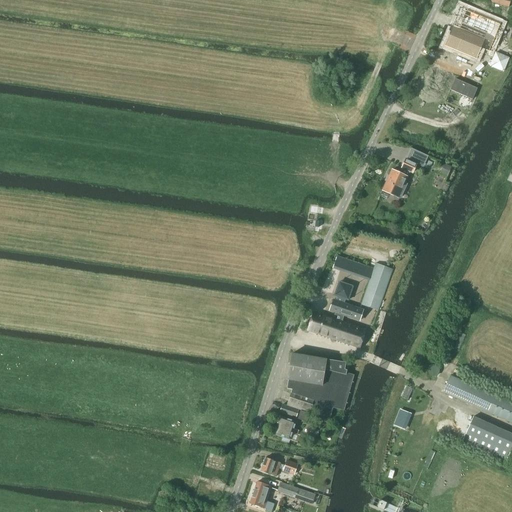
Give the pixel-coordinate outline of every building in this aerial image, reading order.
[(489,0),(489,3),(508,8),(510,0),(489,0)] [(450,32),(445,43),(470,53),(474,44),(480,47),(481,45),(490,48),(500,23),(467,9),(456,34),(450,32)] [(502,71),(507,58),(495,53),(489,66),(502,71)] [(454,79),(450,90),(472,99),(476,89),(454,79)] [(386,182),(381,191),(397,198),(398,196),(401,197),(407,184),(404,182),(406,177),(408,172),(412,173),(416,164),(405,159),(401,169),(399,174),(391,170),(388,176),(387,175),(384,181),(386,182)] [(443,164),(439,174),(447,177),(451,167),(443,164)] [(375,263),(362,302),(379,309),(393,270),(375,263)] [(312,313),(306,331),(359,349),(365,331),(340,323),(342,316),(351,319),(359,322),(363,311),(354,308),(343,304),(345,300),(347,300),(351,287),(337,282),(333,296),(336,297),(335,302),(332,301),(329,312),(335,314),(333,320),(312,313)] [(291,354),(287,380),(288,380),(300,382),(300,383),(314,385),(323,386),(324,383),(325,383),(326,360),(291,354)] [(326,360),(325,383),(342,388),(349,390),(353,375),(346,373),(346,370),(344,370),(345,363),(326,360)] [(511,423),(511,403),(450,376),(442,393),(511,423)] [(288,380),(286,389),(291,390),(298,392),(309,396),(308,398),(313,400),(310,409),(318,412),(316,420),(328,423),(332,408),(343,411),(349,390),(342,388),(325,383),(324,383),(323,386),(314,385),(300,383),(300,382),(288,380)] [(291,390),(286,405),(309,413),(310,409),(313,400),(308,398),(309,396),(298,392),(291,390)] [(298,410),(282,405),(279,413),(295,418),(298,410)] [(400,410),(397,417),(405,420),(408,413),(400,410)] [(300,411),(297,419),(306,422),(309,414),(300,411)] [(275,427),(273,435),(282,438),(281,441),(288,443),(289,440),(297,443),(299,436),(297,435),(297,434),(298,431),(293,429),(295,422),(279,417),(276,426),(278,426),(277,428),(275,427)] [(505,462),(511,447),(511,435),(473,418),(463,442),(505,462)] [(308,428),(305,440),(315,443),(319,431),(308,428)] [(275,476),(279,463),(265,458),(260,471),(275,476)] [(286,461),(282,472),(294,476),(298,465),(286,461)] [(257,482),(249,504),(263,509),(266,510),(265,511),(270,511),(274,504),(266,501),(271,487),(257,482)] [(311,504),(314,495),(280,483),(277,492),(295,498),(294,499),(311,504)] [(383,510),(386,503),(379,500),(376,507),(383,510)]
